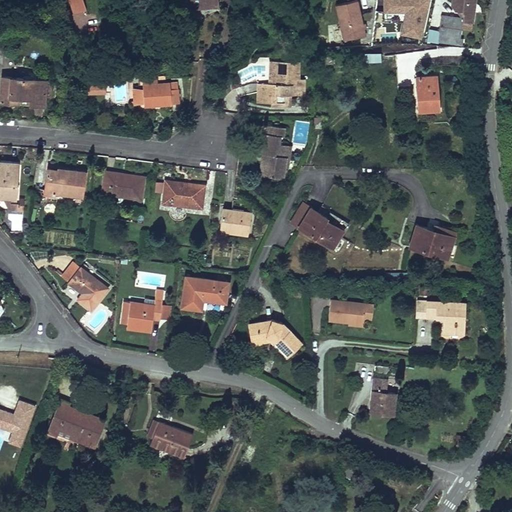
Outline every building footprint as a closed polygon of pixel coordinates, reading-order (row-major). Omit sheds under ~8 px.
[(69,0),(73,13),(86,9),(83,0),(69,0)] [(420,41),(431,0),(383,0),(384,13),(405,13),(399,35),(420,41)] [(473,18),(474,0),(451,0),(451,1),(454,7),(459,8),(462,13),(462,17),(473,18)] [(343,42),(365,37),(357,1),(335,6),(343,42)] [(462,13),(459,8),(454,7),(454,14),(453,16),(462,17),(462,13)] [(441,15),(439,32),(431,31),(431,32),(431,40),(439,40),(438,42),(462,45),(463,39),(460,39),(462,17),(453,16),(449,16),(441,15)] [(358,53),(359,64),(365,64),(365,61),(380,61),(380,53),(358,53)] [(271,102),(271,105),(285,105),(285,94),(292,94),(292,78),(299,79),(299,60),(273,60),(273,69),(277,69),(276,83),(269,83),(261,82),(260,102),(271,102)] [(144,101),(144,106),(179,103),(178,88),(170,88),(170,82),(157,83),(157,75),(142,76),(143,89),(144,101)] [(416,77),(419,111),(439,110),(436,75),(416,77)] [(44,105),(46,79),(2,76),(0,102),(18,103),(18,102),(30,103),(30,104),(33,104),(42,105),(44,105)] [(292,78),(292,94),(304,95),(305,79),(299,79),(292,78)] [(106,93),(105,81),(88,81),(88,94),(106,93)] [(133,90),(134,102),(144,101),(143,89),(133,90)] [(42,105),(33,104),(32,115),(41,116),(42,105)] [(314,117),(314,128),(321,128),(322,117),(314,117)] [(265,159),(263,175),(283,178),(284,170),(288,144),(279,143),(280,136),(283,136),(284,127),(264,124),(263,132),(262,132),(259,153),(262,153),(269,154),(268,159),(265,159)] [(259,175),(263,175),(265,159),(268,159),(269,154),(262,153),(259,175)] [(17,200),(19,162),(0,161),(0,180),(0,181),(0,199),(4,199),(11,200),(17,200)] [(58,168),(58,170),(48,169),(45,190),(55,191),(55,193),(82,196),(85,171),(58,168)] [(106,171),(102,193),(141,199),(144,176),(129,174),(129,178),(123,177),(123,173),(106,171)] [(166,180),(163,203),(202,208),(204,185),(187,182),(186,185),(183,185),(183,182),(166,180)] [(11,200),(4,199),(9,209),(19,210),(20,203),(11,203),(11,200)] [(332,247),(347,223),(328,212),(326,216),(303,202),(291,222),(332,247)] [(223,208),(220,231),(248,234),(251,212),(243,211),(243,208),(232,207),(231,209),(223,208)] [(416,223),(409,246),(447,258),(455,231),(435,225),(433,229),(416,223)] [(74,261),(62,277),(69,282),(81,267),(74,261)] [(83,292),(78,298),(91,308),(108,287),(81,267),(69,282),(80,290),(81,289),(84,291),(83,292)] [(186,276),(182,307),(201,309),(203,297),(206,298),(206,299),(225,302),(228,281),(186,276)] [(151,326),(152,318),(153,313),(160,314),(161,303),(163,290),(155,289),(154,299),(144,298),(143,303),(124,301),(121,323),(127,323),(151,326)] [(364,318),(366,303),(330,299),(328,320),(349,322),(363,324),(364,318)] [(465,329),(465,302),(426,300),(426,304),(426,317),(443,317),(443,329),(464,329),(465,329)] [(153,313),(152,318),(159,318),(169,319),(171,305),(161,303),(160,314),(153,313)] [(373,303),(366,303),(364,318),(371,318),(373,303)] [(416,316),(426,317),(426,304),(416,304),(416,316)] [(249,323),(252,340),(267,338),(267,336),(276,339),(274,343),(287,356),(301,343),(282,323),(272,319),(249,323)] [(252,340),(253,344),(260,343),(260,341),(270,340),(274,343),(276,339),(267,336),(267,338),(252,340)] [(375,365),(375,371),(387,373),(388,366),(375,365)] [(374,378),(370,411),(393,414),(395,392),(385,391),(386,379),(374,378)] [(20,435),(31,404),(16,399),(11,413),(1,409),(0,413),(0,424),(11,428),(10,432),(20,435)] [(60,399),(48,431),(56,434),(58,429),(95,443),(104,419),(67,405),(68,402),(60,399)] [(193,433),(158,420),(149,444),(184,457),(193,433)] [(93,448),(95,443),(58,429),(56,434),(93,448)] [(17,443),(20,435),(10,432),(7,439),(17,443)] [(445,433),(444,442),(464,445),(465,436),(445,433)] [(348,462),(344,475),(351,477),(355,465),(348,462)] [(267,511),(269,509),(248,502),(244,511),(267,511)]
